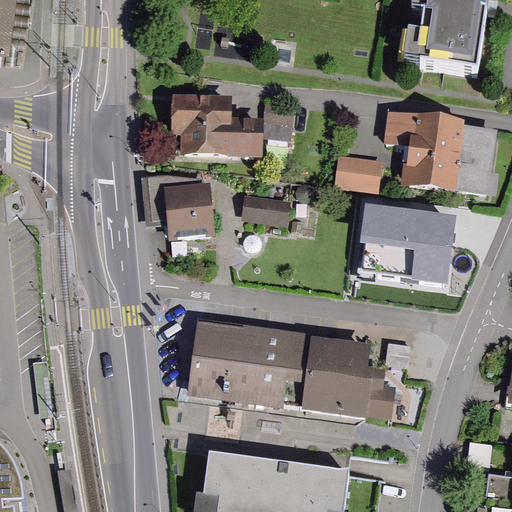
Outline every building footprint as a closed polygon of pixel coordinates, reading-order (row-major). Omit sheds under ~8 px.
[(477,78),(486,0),(414,0),(412,22),(424,24),(422,43),(409,41),(406,70),(477,78)] [(179,157),(261,159),(262,122),(232,121),(232,99),(173,97),(172,136),(180,137),(179,157)] [(262,139),(291,142),(295,109),(267,105),(262,139)] [(407,148),(402,184),(496,198),(499,173),(492,172),(498,132),(464,127),(465,124),(389,113),(384,145),(407,148)] [(340,157),(336,188),(379,194),(383,162),(340,157)] [(167,241),(215,237),(209,181),(167,175),(144,178),(148,227),(167,225),(167,241)] [(241,221),(286,227),(289,202),(244,196),(241,221)] [(455,217),(367,205),(358,269),(447,281),(455,217)] [(197,321),(187,395),(302,412),(365,421),(366,418),(391,422),(396,389),(383,387),(386,369),(366,366),(369,346),(311,337),(197,321)] [(411,348),(390,344),(386,365),(407,368),(411,348)] [(0,511),(21,511),(20,501),(24,501),(20,480),(15,467),(6,452),(0,446),(0,511)] [(344,511),(349,480),(209,461),(203,504),(199,503),(197,511),(344,511)]
